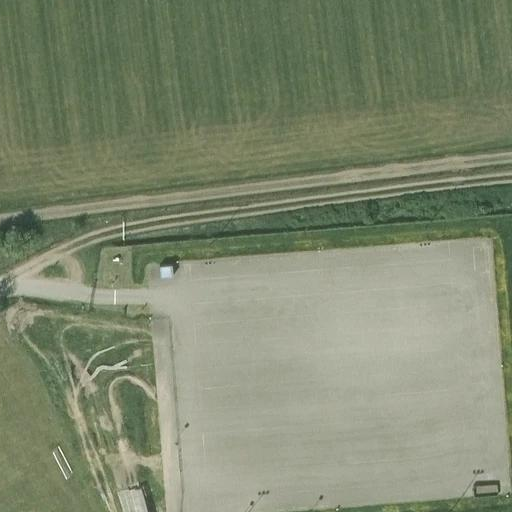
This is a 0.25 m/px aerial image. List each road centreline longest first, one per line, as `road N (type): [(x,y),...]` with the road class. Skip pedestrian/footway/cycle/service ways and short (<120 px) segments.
road 1 (track): [(0,220),(511,157)]
road 2 (track): [(132,228),(511,175)]
